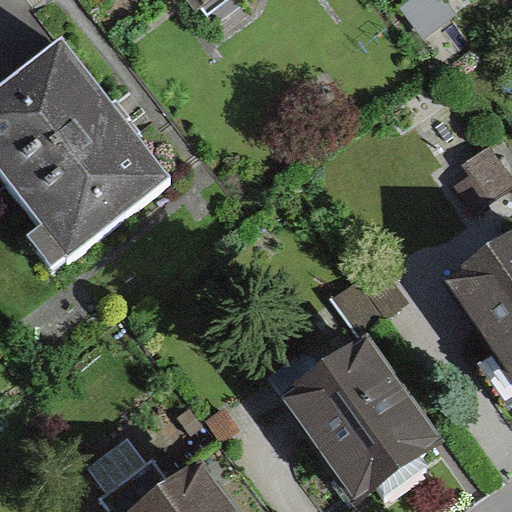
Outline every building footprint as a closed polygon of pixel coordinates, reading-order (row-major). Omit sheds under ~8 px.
[(182,0),(197,19),(221,0),(182,0)] [(0,183),(70,271),(172,190),(61,51),(0,99),(0,183)] [(448,169),(479,215),(511,193),(511,176),(489,142),(448,169)] [(511,230),(438,278),(511,395),(511,230)] [(278,398),(346,498),(432,440),(363,340),(278,398)] [(145,511),(232,511),(201,471),(145,511)]
